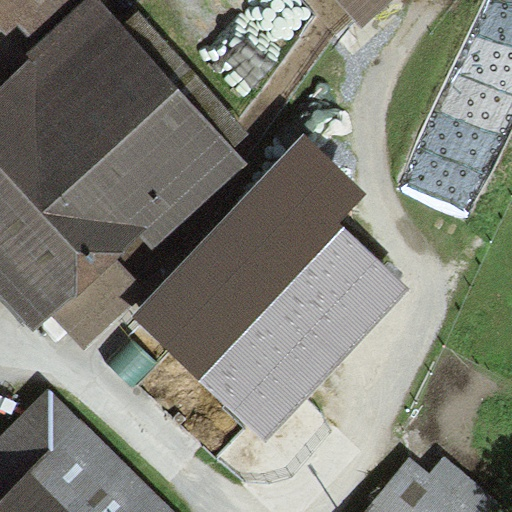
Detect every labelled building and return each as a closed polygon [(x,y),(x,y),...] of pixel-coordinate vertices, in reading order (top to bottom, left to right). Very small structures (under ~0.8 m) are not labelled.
[(0,305),(31,340),(59,315),(89,348),(147,294),(120,264),(235,159),(88,0),(0,0),(0,24),(33,60),(0,89),(0,305)] [(332,0),(364,35),(402,0),(332,0)] [(411,296),(340,231),(367,202),(302,142),(132,326),(268,451),(411,296)] [(176,511),(55,392),(23,424),(54,455),(0,509),(0,511),(176,511)] [(489,511),(449,477),(432,497),(409,478),(379,511),(489,511)]
